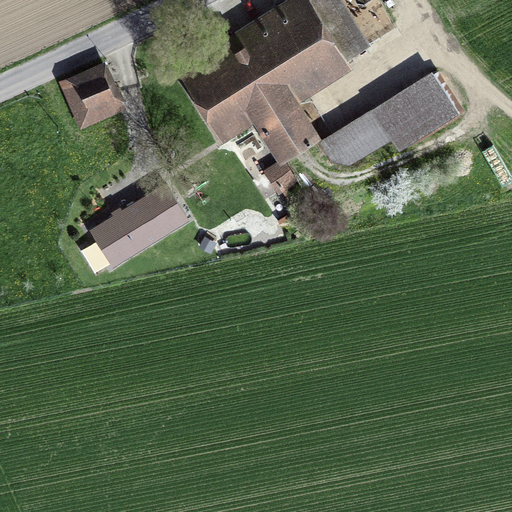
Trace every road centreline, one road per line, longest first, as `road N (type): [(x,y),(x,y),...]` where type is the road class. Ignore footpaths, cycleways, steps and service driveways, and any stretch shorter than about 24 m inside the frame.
road 1 (unclassified): [(0,87),(188,0)]
road 2 (track): [(511,107),(433,43),(415,0)]
